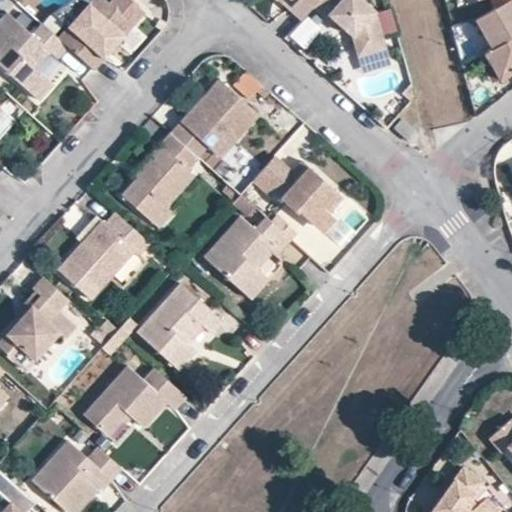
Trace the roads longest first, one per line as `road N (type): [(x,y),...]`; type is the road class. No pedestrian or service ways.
road 1 (residential): [(425,195),(142,511)]
road 2 (residential): [(0,255),(213,12)]
road 3 (residential): [(213,12),(425,195)]
road 4 (residential): [(366,511),(488,343),(511,325)]
road 5 (residential): [(511,315),(425,195)]
